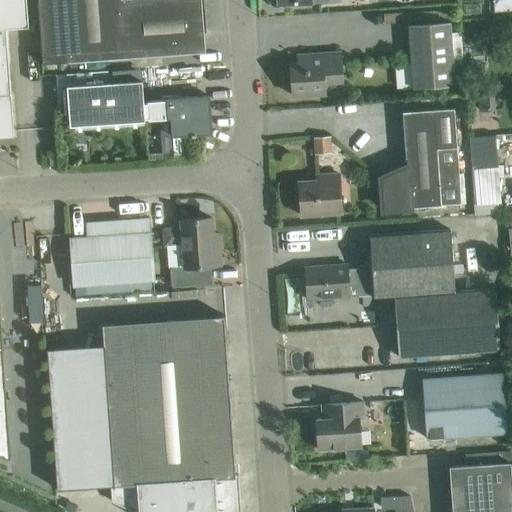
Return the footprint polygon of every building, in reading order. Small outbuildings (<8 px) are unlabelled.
[(0,0),(0,136),(14,136),(6,28),(28,26),(26,0),(0,0)] [(38,0),(43,64),(66,62),(186,53),(205,52),(201,0),(38,0)] [(511,0),(494,0),(495,13),(511,11),(511,0)] [(413,87),(454,85),(450,23),(408,26),(413,87)] [(293,96),(313,95),(325,94),(324,82),(342,81),(340,53),(302,55),(303,63),(291,64),(293,96)] [(70,126),(145,121),(142,81),(67,86),(70,126)] [(209,96),(148,100),(148,103),(149,113),(168,112),(168,119),(171,119),(172,136),(191,134),(191,136),(196,136),(196,134),(211,133),(209,96)] [(149,113),(148,103),(144,103),(145,121),(149,120),(168,119),(168,112),(149,113)] [(454,108),(434,110),(402,112),(406,160),(375,173),(378,210),(461,204),(460,183),(454,108)] [(331,136),(316,137),(317,153),(332,152),(331,136)] [(474,213),(500,213),(498,136),(472,137),(474,213)] [(50,166),(56,166),(60,165),(59,155),(49,156),(50,166)] [(317,181),(299,182),(301,216),(341,213),(339,174),(317,175),(317,181)] [(88,237),(70,238),(74,286),(154,280),(149,218),(87,222),(88,237)] [(172,287),(192,285),(212,284),(211,266),(221,265),(220,245),(214,245),(212,218),(181,220),(181,228),(164,229),(165,245),(183,244),(184,267),(170,268),(172,287)] [(399,357),(419,356),(500,350),(496,289),(455,292),(451,230),(389,234),(369,236),(371,259),(363,268),(347,269),(347,264),(305,267),(308,299),(373,295),(374,297),(394,296),(399,357)] [(0,310),(0,449),(8,453),(7,456),(10,458),(0,310)] [(105,364),(49,368),(57,489),(111,485),(112,499),(112,501),(114,503),(135,511),(240,511),(238,475),(235,475),(225,335),(104,344),(105,364)] [(427,439),(507,433),(502,373),(423,379),(427,439)] [(364,417),(363,402),(322,405),(323,419),(316,419),(318,450),(361,447),(359,418),(364,417)] [(367,450),(345,452),(346,461),(368,459),(367,450)] [(511,511),(511,481),(511,462),(469,465),(449,466),(452,511),(511,511)] [(410,496),(381,497),(381,509),(413,508),(410,496)]
